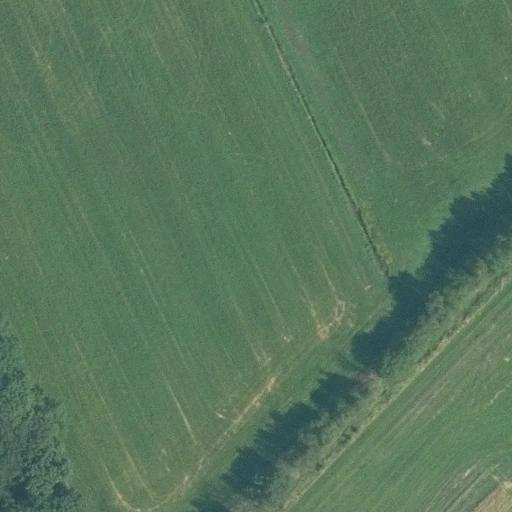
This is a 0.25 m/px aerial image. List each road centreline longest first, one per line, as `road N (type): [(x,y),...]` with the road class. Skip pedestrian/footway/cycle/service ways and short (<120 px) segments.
road 1 (track): [(511,253),(263,511)]
road 2 (track): [(0,403),(53,511)]
